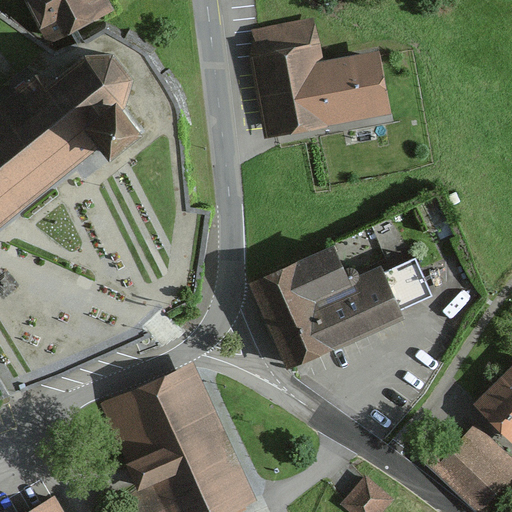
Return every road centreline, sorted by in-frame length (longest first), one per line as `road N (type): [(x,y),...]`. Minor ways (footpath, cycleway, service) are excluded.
road 1 (unclassified): [(206,0),(231,294)]
road 2 (unclassified): [(280,384),(455,511)]
road 3 (unclassified): [(0,448),(84,394),(191,349)]
